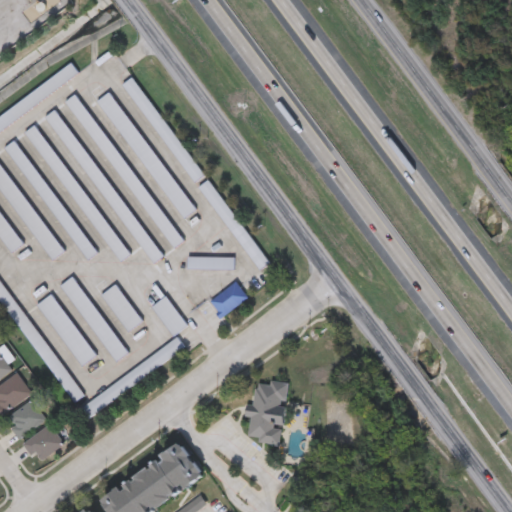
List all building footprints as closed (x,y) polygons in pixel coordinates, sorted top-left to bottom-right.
[(0,116),(70,62),(77,72),(0,131),(0,116)] [(193,182),(122,84),(132,77),(202,175),(193,182)] [(181,218),(97,100),(109,91),(193,210),(181,218)] [(55,110),(162,256),(152,263),(45,117),(55,110)] [(25,133),(35,125),(129,254),(119,261),(25,133)] [(86,260),(5,147),(15,140),(96,253),(86,260)] [(0,164),(63,251),(51,260),(0,189),(0,164)] [(208,180),(269,264),(260,270),(199,186),(208,180)] [(0,212),(22,244),(10,253),(0,238),(0,212)] [(233,269),(187,269),(187,257),(233,257),(233,269)] [(116,361),(60,286),(71,277),(128,353),(116,361)] [(221,316),(210,300),(236,282),(247,298),(221,316)] [(101,294),(115,284),(142,321),(127,331),(101,294)] [(73,402),(0,299),(0,290),(5,287),(82,396),(73,402)] [(95,356),(81,366),(37,304),(51,294),(95,356)] [(187,325),(173,335),(151,306),(165,296),(187,325)] [(78,408),(177,338),(184,348),(86,418),(78,408)] [(0,355),(11,369),(0,377),(0,355)] [(289,385),(281,445),(248,441),(251,418),(250,418),(255,380),(289,385)] [(46,418),(21,439),(5,421),(30,400),(46,418)] [(24,443),(49,424),(64,444),(38,462),(24,443)] [(205,479),(153,511),(109,511),(100,498),(183,445),(205,479)]
